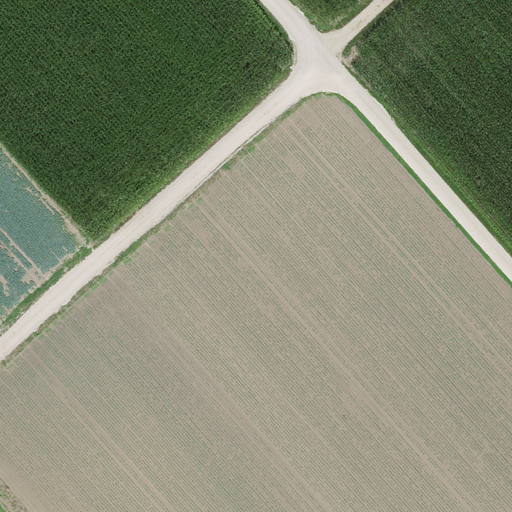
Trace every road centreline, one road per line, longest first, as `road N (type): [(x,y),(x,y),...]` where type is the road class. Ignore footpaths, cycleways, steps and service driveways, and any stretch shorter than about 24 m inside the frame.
road 1 (track): [(384,0),(0,349)]
road 2 (track): [(261,0),(511,278)]
